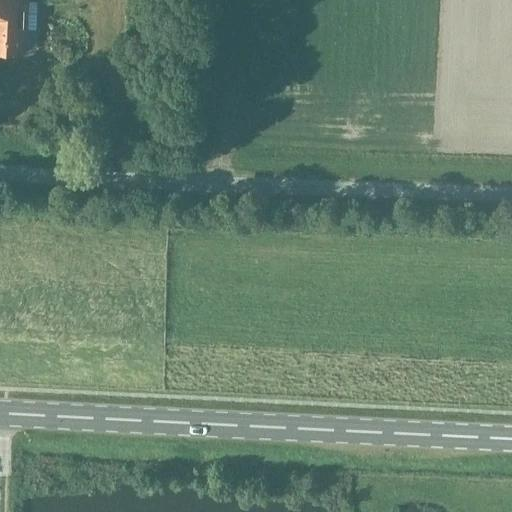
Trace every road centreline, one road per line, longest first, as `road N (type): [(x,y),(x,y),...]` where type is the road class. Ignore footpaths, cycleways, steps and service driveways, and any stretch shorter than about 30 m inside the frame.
road 1 (unclassified): [(511,200),(239,192),(0,172)]
road 2 (primary): [(511,439),(0,412)]
